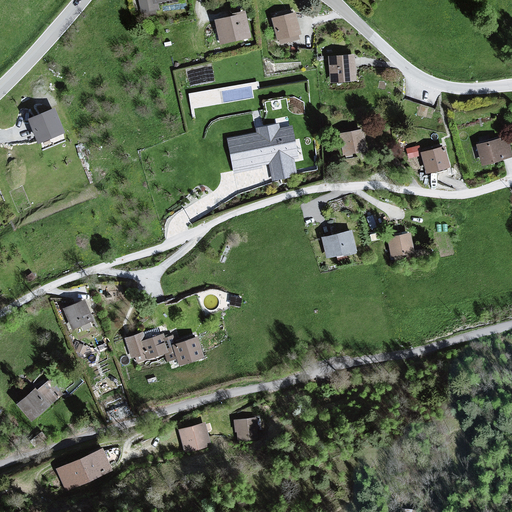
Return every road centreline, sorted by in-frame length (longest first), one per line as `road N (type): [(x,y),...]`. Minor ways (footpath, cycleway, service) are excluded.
road 1 (unclassified): [(0,316),(82,272),(308,192),(363,185),(445,197),(511,182)]
road 2 (unclassified): [(0,466),(345,362),(511,326)]
road 3 (tertiary): [(511,85),(464,89),(426,81),(331,0)]
